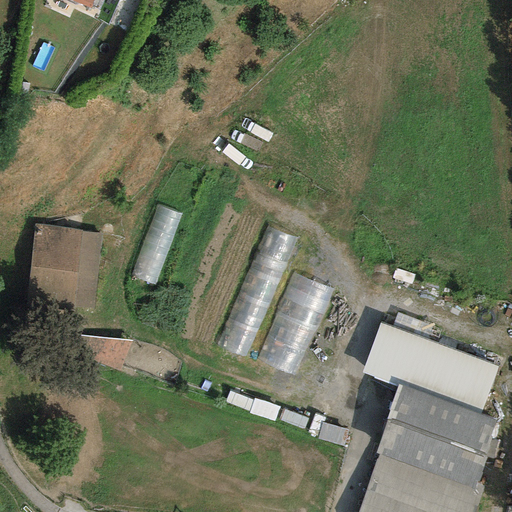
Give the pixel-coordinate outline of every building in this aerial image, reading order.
[(92,0),(70,0),(89,8),(92,0)] [(159,201),(134,271),(157,279),(182,209),(159,201)] [(262,313),(294,232),(271,223),(266,236),(284,243),(279,254),(261,247),(239,304),(262,313)] [(78,231),(38,227),(31,296),(72,300),(78,231)] [(300,371),(331,281),(292,267),(261,358),(300,371)] [(476,511),(508,415),(401,380),(357,511),(476,511)]
